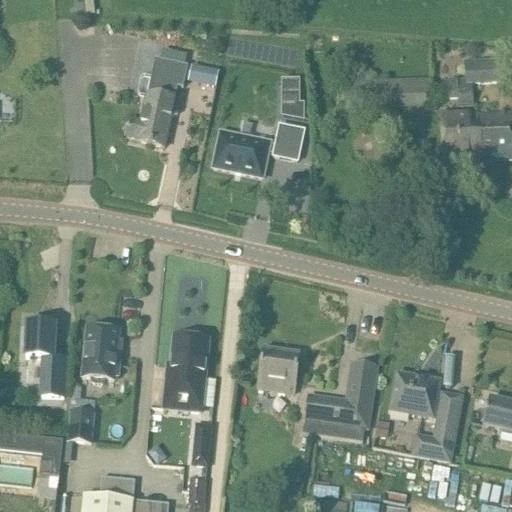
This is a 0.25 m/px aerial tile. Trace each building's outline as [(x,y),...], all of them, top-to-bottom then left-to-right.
[(93,0),(84,0),(86,16),(95,16),(93,0)] [(163,52),(160,62),(184,67),(187,57),(163,52)] [(130,124),(126,140),(137,143),(137,144),(165,150),(171,119),(177,120),(180,105),(175,104),(175,102),(177,91),(178,89),(183,90),(188,68),(184,67),(160,62),(155,61),(150,85),(147,96),(141,126),(130,124)] [(499,62),(465,64),(466,80),(443,81),(443,88),(433,89),(433,102),(444,101),(444,102),(459,101),(459,109),(473,108),(472,87),(500,85),(499,62)] [(209,72),(205,86),(215,88),(218,74),(209,72)] [(432,81),(344,84),(345,111),(433,109),(432,81)] [(511,114),(440,118),(443,165),(511,160),(511,114)] [(221,136),(213,171),(263,181),(268,154),(274,155),(273,159),(298,164),(304,133),(280,127),(276,149),(270,148),(270,146),(221,136)] [(67,361),(54,359),(55,329),(27,327),(25,360),(41,361),(39,400),(65,401),(67,361)] [(87,331),(83,381),(90,381),(90,382),(94,386),(101,387),(106,384),(106,383),(114,384),(115,380),(118,381),(120,364),(117,360),(119,334),(110,333),(108,330),(99,329),(96,332),(87,331)] [(164,411),(201,415),(209,343),(199,342),(196,336),(187,335),(184,341),(175,340),(172,369),(168,368),(164,411)] [(258,392),(294,396),(300,357),(264,351),(258,392)] [(377,370),(353,367),(348,403),(313,397),(310,425),(312,425),(310,439),(341,443),(341,442),(363,445),(365,431),(368,432),(377,370)] [(416,381),(416,379),(401,377),(397,394),(395,394),(391,413),(438,422),(435,442),(417,439),(413,458),(449,465),(461,400),(437,395),(439,386),(416,381)] [(72,393),(67,444),(91,446),(96,402),(80,400),(81,394),(72,393)] [(511,406),(489,401),(482,430),(511,436),(511,406)] [(388,425),(379,423),(376,438),(385,440),(388,425)] [(197,425),(192,467),(208,469),(212,427),(211,426),(197,425)] [(0,453),(14,455),(16,438),(0,436),(0,453)] [(58,483),(60,471),(40,469),(39,481),(58,483)] [(168,511),(169,507),(133,503),(135,484),(102,480),(100,500),(84,498),(82,511),(168,511)] [(189,481),(187,504),(206,506),(208,483),(189,481)]
